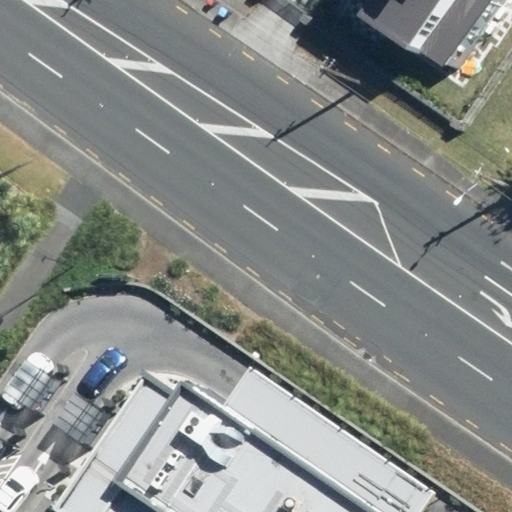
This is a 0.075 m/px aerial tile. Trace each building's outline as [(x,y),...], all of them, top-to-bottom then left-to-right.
[(343,0),(342,2),(442,75),(496,0),(343,0)] [(18,398),(49,418),(71,385),(40,364),(18,398)] [(254,392),(240,413),(385,511),(441,511),(451,498),(268,373),(254,392)] [(201,404),(164,378),(72,511),(385,511),(240,413),(209,392),(201,404)] [(65,432),(94,451),(117,416),(89,397),(65,432)]
